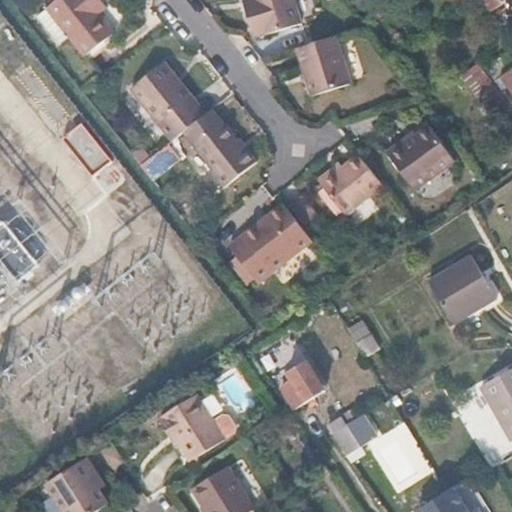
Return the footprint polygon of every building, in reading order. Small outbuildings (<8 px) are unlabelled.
[(118,30),(102,10),(97,4),(102,0),(55,0),(49,5),(88,54),(118,30)] [(102,0),(97,4),(102,10),(109,4),(106,0),(102,0)] [(242,14),(250,40),(258,37),(259,39),(294,28),(285,0),(246,0),(249,8),(250,12),(242,14)] [(511,0),(490,0),(497,9),(510,0),(511,0)] [(340,35),(301,48),(316,96),(355,85),(340,35)] [(511,54),(511,52),(487,68),(497,81),(511,70),(511,54)] [(133,85),(174,137),(185,128),(203,114),(174,76),(177,73),(166,59),(133,85)] [(511,70),(497,81),(503,89),(508,85),(510,88),(511,86),(511,70)] [(207,110),(177,73),(174,76),(203,114),(207,110)] [(203,114),(185,128),(214,166),(212,168),(226,185),(259,160),(248,145),(245,148),(212,107),(207,110),(203,114)] [(432,126),(419,136),(405,145),(403,142),(389,153),(418,190),(458,160),(432,126)] [(405,145),(419,136),(416,132),(403,142),(405,145)] [(154,185),(183,163),(170,147),(142,170),(154,185)] [(347,213),(386,183),(361,152),(347,164),(322,182),(347,213)] [(319,179),(322,182),(347,164),(342,160),(319,179)] [(0,305),(49,267),(40,255),(42,245),(0,193),(0,305)] [(260,280),(314,238),(286,202),(268,215),(271,219),(249,236),(246,232),(231,244),(260,280)] [(268,215),(246,232),(249,236),(271,219),(268,215)] [(500,299),(474,256),(431,281),(457,325),(500,299)] [(364,321),(348,331),(366,360),(382,350),(364,321)] [(327,390),(308,362),(290,373),(295,382),(284,389),(297,409),(327,390)] [(511,370),(482,388),(511,436),(511,370)] [(240,392),(228,374),(217,380),(230,400),(240,392)] [(158,421),(168,437),(172,434),(176,440),(190,462),(225,440),(197,396),(162,417),(163,418),(158,421)] [(363,447),(349,424),(342,413),(333,418),(342,431),(336,436),(349,456),(363,447)] [(172,434),(168,437),(172,443),(176,440),(172,434)] [(99,511),(109,506),(97,488),(91,479),(97,475),(87,460),(47,486),(63,511),(99,511)] [(250,511),(253,511),(227,470),(192,491),(204,511),(250,511)] [(91,479),(97,488),(103,484),(97,475),(91,479)] [(468,511),(456,491),(421,511),(468,511)]
